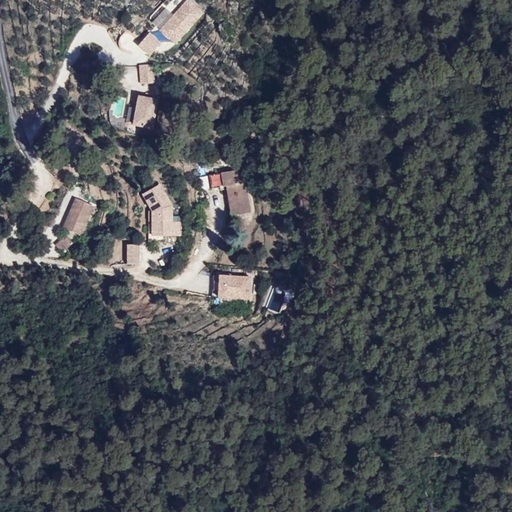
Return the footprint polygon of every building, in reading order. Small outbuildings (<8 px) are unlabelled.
[(161,30),(176,43),(203,12),(188,0),(187,0),(173,17),(161,30)] [(151,21),(161,30),(173,17),(162,7),(151,21)] [(161,42),(149,33),(139,45),(150,55),(161,42)] [(154,64),(140,65),(141,83),(156,82),(154,64)] [(158,99),(139,96),(133,124),(153,128),(158,99)] [(227,186),(231,216),(251,212),(246,183),(243,183),(241,170),(210,175),(212,188),(224,186),(224,187),(227,186)] [(172,221),(172,204),(160,183),(143,194),(153,210),(152,234),(182,234),(182,221),(172,221)] [(64,227),(82,235),(94,206),(76,198),(64,227)] [(56,244),(63,252),(74,242),(67,234),(56,244)] [(126,264),(142,264),(142,244),(127,244),(126,264)] [(252,297),(252,277),(215,277),(215,297),(252,297)]
